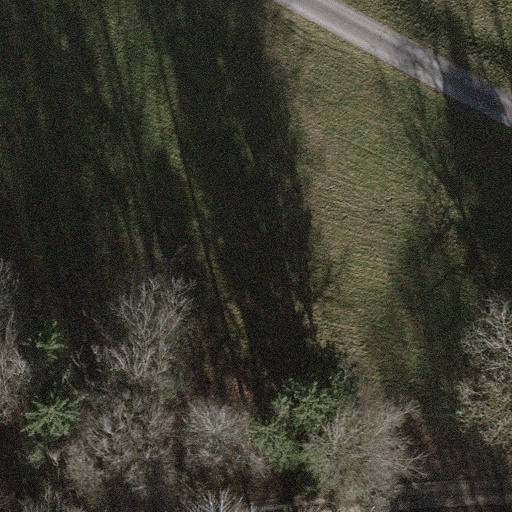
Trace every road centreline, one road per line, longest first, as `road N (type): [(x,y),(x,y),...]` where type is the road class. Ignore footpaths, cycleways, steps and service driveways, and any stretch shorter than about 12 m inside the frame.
road 1 (unclassified): [(511,91),(305,0)]
road 2 (track): [(310,511),(511,503)]
